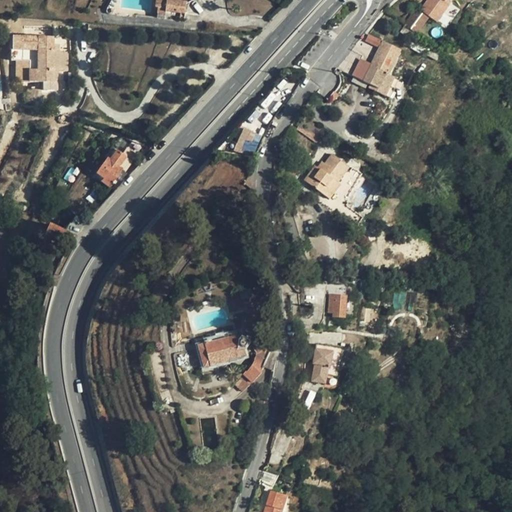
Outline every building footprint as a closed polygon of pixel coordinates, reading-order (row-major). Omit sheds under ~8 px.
[(119,16),(120,7),(120,0),(112,0),(106,10),(106,11),(106,13),(107,14),(119,16)] [(174,1),(174,0),(156,0),(156,7),(158,8),(166,8),(165,12),(180,14),(185,14),(199,16),(215,3),(212,0),(192,0),(187,3),(174,1)] [(404,25),(417,33),(427,20),(426,18),(430,13),(429,11),(432,7),(425,0),(414,12),(404,25)] [(388,74),(400,50),(382,42),(365,33),(337,68),(354,76),(368,84),(370,85),(379,89),(377,93),(389,99),(399,80),(388,74)] [(53,44),(54,37),(24,36),(24,37),(11,37),(11,50),(20,49),(20,60),(17,60),(17,63),(16,82),(45,82),(57,82),(58,71),(68,71),(68,52),(59,52),(53,52),(53,44)] [(20,49),(11,50),(11,63),(17,63),(17,60),(20,60),(20,49)] [(366,88),(368,84),(354,76),(352,81),(366,88)] [(339,96),(334,91),(329,98),(332,102),(339,96)] [(304,117),(296,129),(317,142),(325,130),(304,117)] [(248,133),(241,149),(253,154),(260,138),(248,133)] [(133,162),(117,150),(111,160),(108,158),(95,177),(110,187),(122,170),(125,173),(133,162)] [(338,182),(349,167),(331,154),(324,164),(325,165),(321,170),(320,170),(317,174),(314,172),(311,170),(304,180),(329,199),(326,203),(341,214),(341,219),(354,229),(363,218),(347,206),(349,203),(350,195),(350,194),(342,188),(340,186),(340,185),(338,182)] [(354,169),(342,188),(350,194),(362,174),(354,169)] [(61,241),(65,231),(51,225),(46,235),(58,240),(61,241)] [(333,317),(343,317),(345,297),(346,285),(336,284),(336,285),(328,284),(326,304),(334,305),(333,317)] [(242,301),(253,297),(249,290),(238,293),(242,301)] [(242,378),(249,386),(252,383),(261,374),(260,367),(266,350),(270,347),(262,335),(249,344),(257,355),(254,360),(255,361),(252,366),(247,373),(246,372),(243,375),(244,375),(242,378)] [(311,381),(325,384),(326,375),(336,377),(339,361),(341,361),(343,349),(323,345),(323,350),(315,349),(313,364),(315,364),(311,381)] [(249,386),(242,378),(235,384),(243,392),(249,386)] [(268,403),(260,400),(258,407),(266,409),(268,403)] [(264,511),(281,511),(287,496),(271,491),(264,511)]
